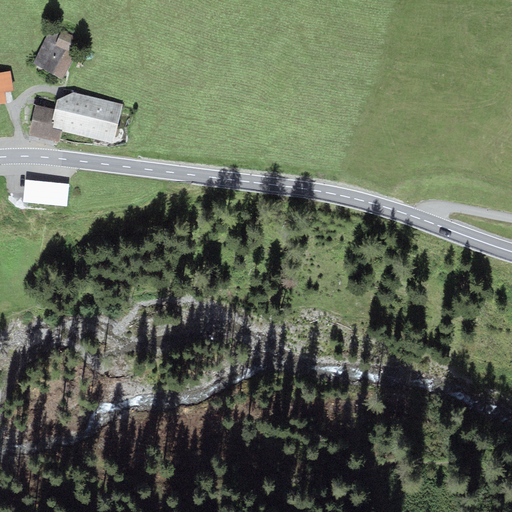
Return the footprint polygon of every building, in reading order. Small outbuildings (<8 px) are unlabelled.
[(51,30),(33,63),(63,79),(81,45),(72,41),(74,38),(61,31),(59,34),(51,30)] [(5,92),(14,90),(11,71),(0,73),(0,103),(6,103),(5,92)] [(113,143),(122,104),(73,93),(57,100),(55,110),(50,129),(61,131),(113,143)] [(58,142),(61,131),(50,129),(55,110),(34,105),(28,135),(58,142)] [(69,184),(25,180),(23,202),(67,207),(69,184)]
